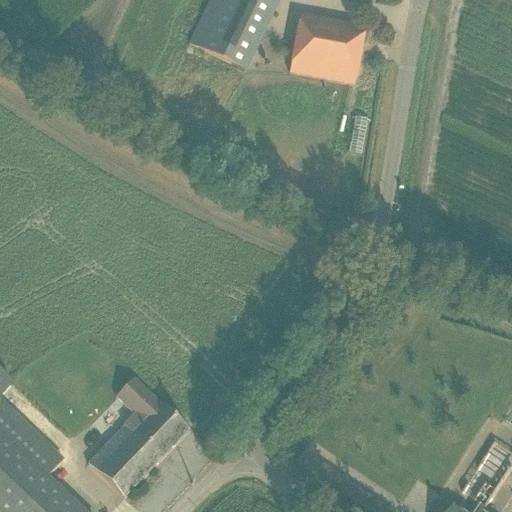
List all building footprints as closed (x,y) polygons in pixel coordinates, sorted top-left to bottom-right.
[(279,0),(208,0),(187,45),(244,73),(279,0)] [(288,75),(353,87),(364,28),(299,16),(288,75)] [(356,157),(370,159),(374,124),(361,122),(356,157)] [(120,502),(186,432),(131,379),(110,401),(128,418),(82,466),(120,502)] [(7,403),(0,409),(0,511),(88,511),(56,481),(72,464),(7,403)] [(448,511),(475,511),(457,500),(448,511)]
